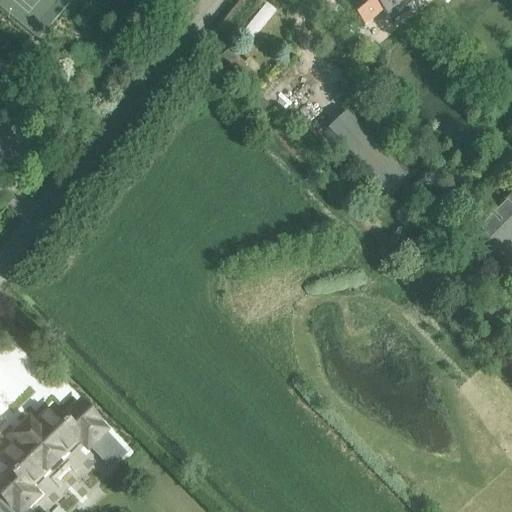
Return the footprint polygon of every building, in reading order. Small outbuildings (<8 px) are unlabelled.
[(354,0),(350,4),(368,25),(386,9),(394,18),(409,5),(404,0),(354,0)] [(253,74),(258,69),(248,59),(243,64),(229,49),(220,58),(245,83),(253,74)] [(302,64),(271,97),(281,106),(311,73),(302,64)] [(251,103),(254,92),(245,90),(242,101),(251,103)] [(288,112),(302,97),(296,91),(282,105),(288,112)] [(262,113),(269,107),(262,100),(256,106),(262,113)] [(350,109),(322,135),(380,197),(407,171),(350,109)] [(511,197),(476,234),(495,254),(511,237),(511,197)] [(45,474),(62,457),(61,456),(77,441),(86,450),(105,432),(79,405),(61,421),(51,411),(34,428),(28,422),(19,431),(16,434),(11,438),(16,444),(0,459),(0,462),(9,471),(0,480),(0,496),(15,511),(22,511),(37,498),(28,488),(44,473),(45,474)] [(113,442),(102,462),(116,469),(126,449),(113,442)]
